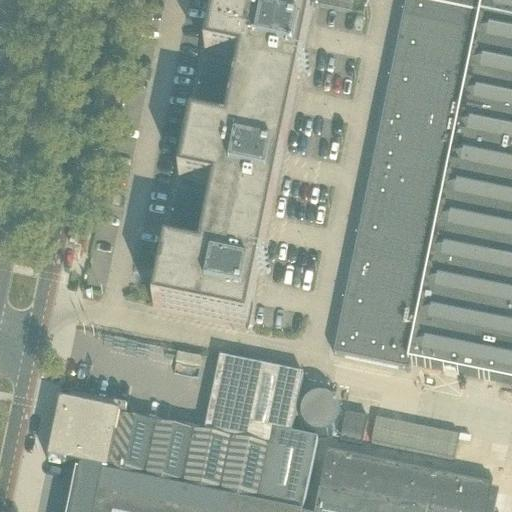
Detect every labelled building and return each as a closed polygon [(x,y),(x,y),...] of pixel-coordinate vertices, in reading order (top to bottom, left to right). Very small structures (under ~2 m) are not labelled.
[(239,61),(225,129),(225,130),(284,142),(310,14),(243,0),(214,0),(215,0),(214,0),(212,0),(207,31),(219,34),(207,50),(205,50),(204,54),(239,61)] [(511,0),(407,0),(407,3),(480,18),(480,17),(511,23),(511,0)] [(480,18),(407,3),(406,3),(404,11),(357,241),(345,300),(341,317),(342,317),(334,357),(406,372),(406,373),(408,374),(410,365),(511,385),(511,23),(480,17),(480,18)] [(137,78),(144,79),(144,78),(146,71),(145,71),(139,69),(138,70),(137,77),(137,78)] [(213,187),(199,256),(199,257),(258,269),(284,142),(225,130),(225,129),(190,121),(189,127),(187,127),(180,158),(193,161),(181,177),(179,177),(178,181),(213,187)] [(111,205),(117,206),(118,206),(119,199),(113,197),(112,198),(111,205)] [(199,257),(199,256),(164,248),(163,254),(161,254),(154,285),(167,287),(155,304),(153,304),(152,308),(246,327),(258,269),(199,257)] [(60,404),(48,463),(286,511),(302,511),(317,441),(291,436),(303,377),(239,364),(224,438),(124,418),(126,408),(69,396),(67,406),(60,404)] [(345,415),(340,443),(361,447),(367,420),(354,417),(345,415)] [(458,437),(376,421),(371,445),(453,461),(458,437)] [(327,455),(319,493),(408,511),(485,511),(490,488),(327,455)] [(286,511),(67,468),(80,471),(72,511),(286,511)] [(408,511),(319,493),(315,511),(408,511)]
